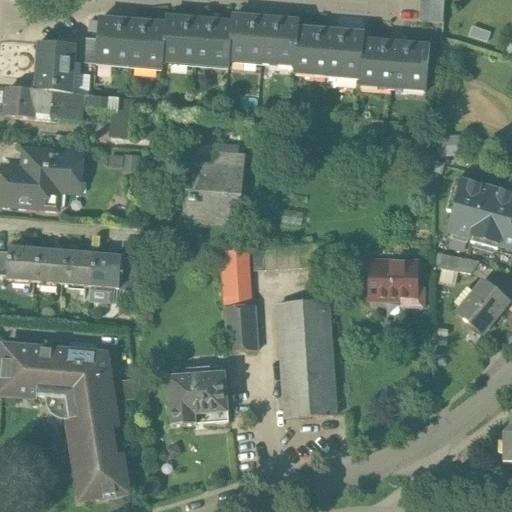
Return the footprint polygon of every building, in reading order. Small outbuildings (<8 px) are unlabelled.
[(443,0),(419,0),(418,24),(441,25),(443,0)] [(298,23),(232,17),(232,24),(229,64),(230,64),(230,61),(294,67),(293,70),(294,70),(297,30),(298,23)] [(232,24),(166,19),(165,25),(162,65),(163,65),(164,62),(227,68),(227,71),(228,71),(229,64),(232,24)] [(165,25),(100,20),(98,41),(96,66),(97,66),(97,63),(161,69),(161,72),(162,72),(162,65),(165,25)] [(363,35),(297,30),(294,70),(294,77),(295,77),(295,74),(359,80),(358,83),(359,83),(363,43),(363,35)] [(98,41),(81,39),(79,64),(96,66),(98,41)] [(462,48),(440,41),(439,60),(456,67),(462,48)] [(428,49),(363,43),(359,83),(359,90),(360,90),(360,87),(424,93),(424,96),(425,96),(428,49)] [(76,47),(38,44),(35,92),(72,95),(76,47)] [(35,92),(7,89),(4,118),(51,123),(52,120),(82,122),(83,107),(89,107),(89,111),(114,113),(111,138),(131,140),(135,101),(72,95),(35,92)] [(465,136),(441,137),(442,156),(466,155),(465,136)] [(82,157),(24,152),(22,182),(2,180),(0,201),(0,206),(57,211),(60,183),(79,184),(82,157)] [(141,157),(125,156),(125,173),(140,173),(141,157)] [(241,158),(217,156),(216,172),(240,174),(240,170),(241,158)] [(124,158),(110,157),(110,169),(123,169),(124,158)] [(216,172),(191,170),(186,222),(216,225),(217,219),(236,221),(241,170),(240,170),(240,174),(216,172)] [(511,196),(455,181),(447,212),(454,214),(449,233),(472,240),(471,244),(497,251),(498,247),(511,250),(511,196)] [(323,245),(311,246),(312,269),(324,268),(323,245)] [(311,246),(299,247),(301,270),(312,269),(311,246)] [(299,247),(287,248),(289,271),(301,270),(299,247)] [(287,248),(276,249),(277,272),(289,271),(287,248)] [(37,251),(9,249),(8,254),(6,278),(6,281),(35,284),(37,251)] [(264,249),(252,250),(253,273),(265,272),(264,249)] [(276,249),(264,249),(265,272),(277,272),(276,249)] [(65,254),(37,251),(35,284),(62,286),(65,254)] [(248,252),(221,254),(225,310),(252,308),(248,252)] [(8,254),(0,253),(0,276),(6,278),(8,254)] [(93,256),(65,254),(62,286),(89,288),(90,288),(93,256)] [(121,258),(93,256),(90,288),(113,290),(119,291),(121,262),(121,258)] [(479,263),(443,256),(440,270),(470,275),(479,263)] [(140,264),(121,262),(119,291),(140,292),(140,264)] [(416,266),(370,265),(370,301),(402,301),(402,308),(422,308),(422,292),(416,292),(416,266)] [(474,295),(467,289),(454,305),(460,311),(456,316),(481,337),(509,304),(484,283),(474,295)] [(90,288),(89,288),(88,302),(112,304),(113,290),(90,288)] [(327,303),(278,306),(286,422),(335,418),(327,303)] [(252,308),(225,310),(228,354),(258,352),(255,308),(252,308)] [(107,356),(33,349),(32,354),(20,353),(20,348),(0,346),(0,396),(12,397),(12,396),(65,401),(74,453),(72,453),(77,480),(76,480),(78,497),(107,492),(108,499),(129,496),(123,456),(116,457),(112,431),(119,430),(107,356)] [(224,369),(186,372),(186,378),(167,379),(171,430),(196,428),(196,418),(228,415),(225,375),(224,369)] [(511,429),(504,438),(503,465),(511,464),(511,429)]
